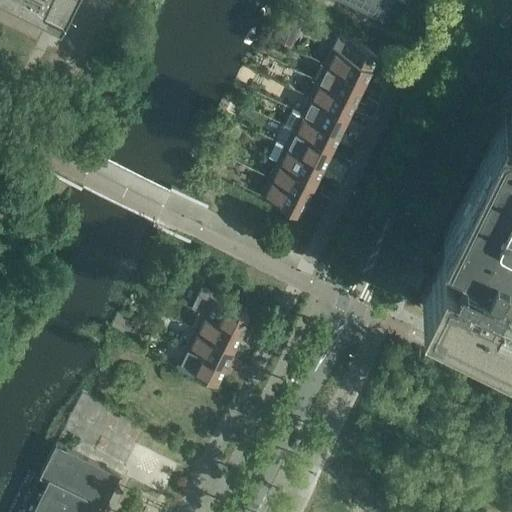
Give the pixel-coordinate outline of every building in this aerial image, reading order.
[(43,8),(47,0),(33,0),(32,3),(43,8)] [(51,12),(56,0),(47,0),(43,8),(51,12)] [(343,0),(381,19),(391,0),(401,0),(406,3),(407,0),(343,0)] [(372,65),(334,46),(325,63),(364,82),(372,65)] [(364,82),(325,63),(317,79),(356,98),(364,82)] [(389,82),(392,75),(381,69),(377,77),(389,82)] [(356,98),(317,79),(309,95),(348,114),(356,98)] [(348,114),(309,95),(302,111),(340,130),(348,114)] [(376,108),(380,101),(368,95),(365,102),(376,108)] [(373,115),(376,108),(365,102),(361,109),(373,115)] [(340,130),(302,111),(294,127),(332,146),(340,130)] [(511,112),(509,119),(503,116),(443,236),(450,239),(461,244),(480,253),(479,255),(488,260),(500,266),(501,264),(511,269),(511,112)] [(332,146),(294,127),(286,143),(324,162),(332,146)] [(360,140),(364,133),(352,127),(349,134),(360,140)] [(357,147),(360,140),(349,134),(345,141),(357,147)] [(324,162),(286,143),(278,160),(316,179),(324,162)] [(316,179),(278,160),(270,176),(308,195),(316,179)] [(344,172),(348,165),(336,160),(333,167),(344,172)] [(341,179),(344,172),(333,167),(329,174),(341,179)] [(308,195),(270,176),(261,192),(300,211),(308,195)] [(329,205),(332,198),(320,192),(317,199),(329,205)] [(325,212),(329,205),(317,199),(313,206),(325,212)] [(511,282),(484,269),(488,260),(479,255),(480,253),(461,244),(455,255),(445,250),(422,297),(449,310),(511,340),(511,282)] [(250,314),(211,295),(214,290),(203,284),(192,306),(203,311),(242,330),(250,314)] [(203,311),(195,328),(234,346),(242,330),(203,311)] [(262,340),(265,333),(253,327),(250,333),(262,340)] [(230,355),(234,346),(195,328),(187,344),(246,373),(249,365),(238,360),(239,359),(230,355)] [(258,347),(262,340),(250,333),(246,341),(258,347)] [(246,373),(187,344),(179,360),(217,379),(222,370),(231,375),(231,374),(242,380),(246,373)] [(102,511),(121,475),(56,443),(40,475),(51,481),(35,511),(102,511)]
